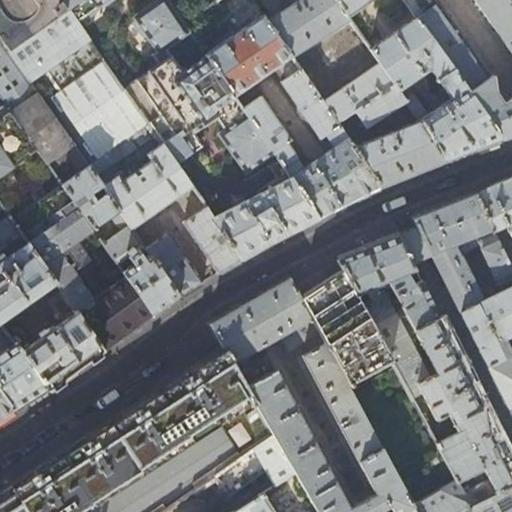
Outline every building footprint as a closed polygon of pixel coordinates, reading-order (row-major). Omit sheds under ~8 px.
[(0,0),(0,40),(9,53),(68,11),(60,0),(0,0)] [(60,0),(68,11),(74,20),(102,0),(60,0)] [(168,0),(155,0),(134,15),(158,50),(153,53),(160,62),(122,89),(157,138),(162,145),(175,164),(200,146),(191,133),(216,115),(225,128),(218,134),(244,171),(273,151),(244,109),(235,96),(206,55),(188,67),(178,66),(165,47),(189,30),(168,0)] [(348,19),(347,17),(335,0),(299,0),(266,21),(291,57),(348,19)] [(335,0),(347,17),(370,0),(335,0)] [(511,8),(506,0),(475,0),(511,52),(511,96),(511,97),(507,93),(493,78),(436,0),(403,0),(416,18),(502,140),(511,135),(511,8)] [(74,20),(68,11),(9,53),(30,83),(47,71),(60,92),(54,97),(97,160),(106,154),(115,166),(157,138),(122,89),(74,20)] [(263,16),(206,55),(235,96),(278,66),(286,79),(281,83),(321,140),(326,136),(334,148),(304,168),(287,143),(290,140),(260,97),(244,109),(273,151),(291,177),(319,218),(349,203),(380,187),(352,146),(335,122),(321,102),(291,57),(266,21),(263,16)] [(369,50),(379,63),(398,92),(424,74),(417,64),(419,64),(420,64),(421,63),(422,62),(423,61),(423,60),(423,59),(423,58),(452,98),(429,114),(415,94),(411,93),(403,99),(405,101),(418,120),(446,161),(475,150),(502,140),(416,18),(369,50)] [(9,53),(0,40),(0,99),(3,105),(36,151),(45,164),(65,149),(80,170),(60,184),(61,186),(91,228),(119,210),(102,186),(30,83),(9,53)] [(403,99),(398,92),(379,63),(321,102),(335,122),(355,111),(366,129),(405,101),(403,99)] [(0,107),(0,177),(36,151),(3,105),(0,107)] [(418,120),(352,146),(380,187),(412,175),(446,161),(418,120)] [(131,227),(190,186),(175,164),(162,145),(148,155),(152,161),(127,178),(121,171),(116,174),(117,176),(102,186),(119,210),(129,225),(131,227)] [(291,177),(212,217),(241,260),(284,237),(319,218),(291,177)] [(511,178),(499,183),(475,193),(493,231),(505,226),(510,237),(511,236),(511,178)] [(61,186),(11,221),(20,233),(27,243),(33,252),(41,246),(42,247),(55,237),(72,225),(73,227),(73,228),(82,241),(94,232),(91,228),(61,186)] [(511,270),(493,231),(475,193),(446,204),(412,217),(416,227),(408,230),(399,233),(413,264),(423,259),(431,255),(469,331),(511,416),(511,270)] [(241,260),(212,217),(202,203),(197,207),(199,211),(183,222),(219,273),(241,260)] [(0,247),(20,233),(11,221),(7,215),(0,219),(0,209),(2,208),(0,205),(0,247)] [(55,237),(78,268),(90,260),(83,250),(98,238),(94,232),(82,241),(73,228),(73,227),(72,225),(55,237)] [(145,249),(131,227),(129,225),(102,243),(153,315),(165,306),(179,296),(145,249)] [(167,233),(145,249),(179,296),(202,282),(167,233)] [(413,264),(399,233),(368,246),(363,247),(364,249),(337,259),(343,271),(373,326),(396,315),(399,319),(407,316),(414,329),(440,318),(429,295),(413,264)] [(55,237),(42,247),(41,246),(33,252),(55,283),(61,291),(104,351),(129,332),(153,315),(102,243),(98,238),(83,250),(90,260),(109,287),(98,295),(78,268),(55,237)] [(0,321),(55,283),(33,252),(27,243),(0,261),(0,321)] [(322,284),(300,298),(413,506),(457,480),(436,441),(412,398),(373,326),(343,271),(322,284)] [(300,298),(289,278),(251,299),(209,322),(224,348),(275,436),(318,511),(379,511),(390,506),(393,511),(401,511),(413,506),(300,298)] [(76,371),(104,351),(61,291),(47,301),(61,322),(20,351),(47,387),(49,390),(76,371)] [(430,376),(399,319),(396,315),(373,326),(412,398),(423,393),(436,419),(448,413),(457,431),(436,441),(457,480),(457,481),(484,467),(490,477),(469,488),(468,485),(461,488),(471,506),(511,484),(511,460),(462,362),(440,318),(414,329),(436,373),(430,376)] [(0,331),(3,330),(0,326),(0,391),(13,410),(27,401),(47,387),(20,351),(14,343),(13,344),(5,349),(0,341),(0,331)] [(162,511),(217,475),(275,436),(224,348),(195,367),(158,391),(122,414),(89,436),(0,493),(0,511),(162,511)] [(0,391),(0,418),(13,410),(0,391)] [(318,511),(275,436),(217,475),(230,497),(267,473),(276,487),(235,511),(318,511)] [(461,488),(457,481),(457,480),(413,506),(416,511),(511,511),(511,484),(471,506),(461,488)]
